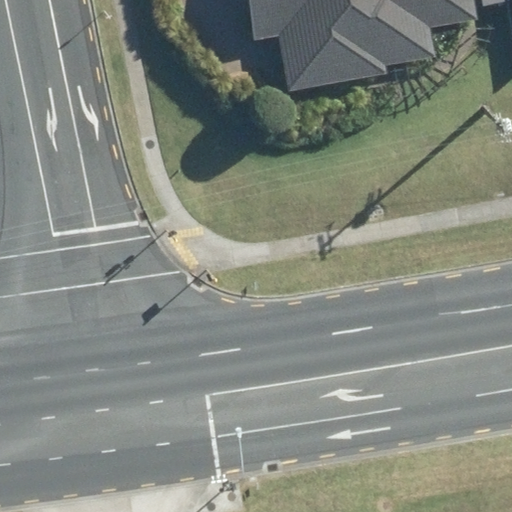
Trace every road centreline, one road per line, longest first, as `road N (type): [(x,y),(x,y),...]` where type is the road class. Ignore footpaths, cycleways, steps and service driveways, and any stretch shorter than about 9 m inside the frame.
road 1 (secondary): [(511,342),(96,395)]
road 2 (tertiary): [(96,395),(20,0)]
